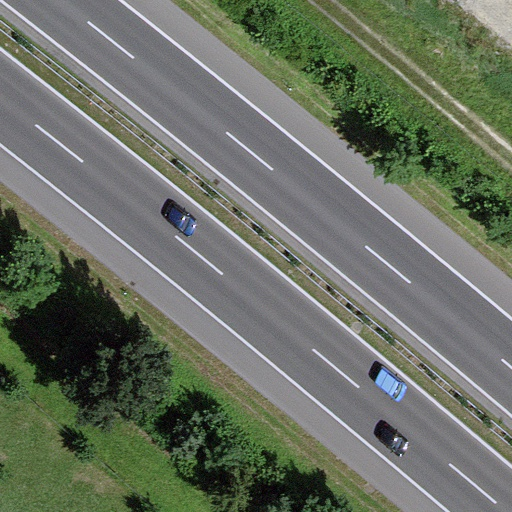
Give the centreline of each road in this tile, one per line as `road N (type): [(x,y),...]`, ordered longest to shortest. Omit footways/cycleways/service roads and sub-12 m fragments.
road 1 (motorway): [(0,108),(494,511)]
road 2 (motorway): [(511,372),(54,0)]
road 3 (track): [(511,148),(326,0)]
